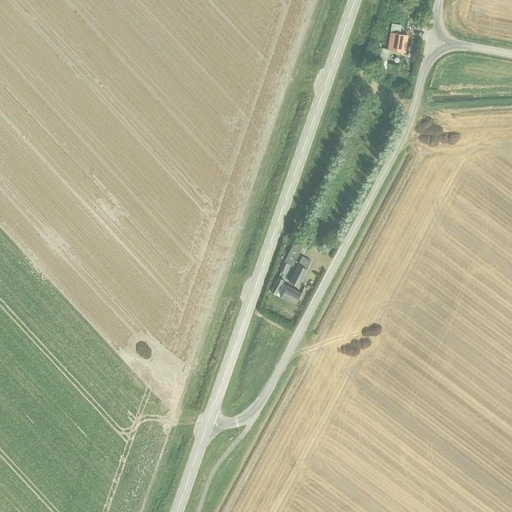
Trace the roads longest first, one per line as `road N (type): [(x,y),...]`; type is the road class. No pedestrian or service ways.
road 1 (unclassified): [(209,421),(236,422),(262,403),(410,119),(431,44)]
road 2 (secondary): [(209,421),(354,0)]
